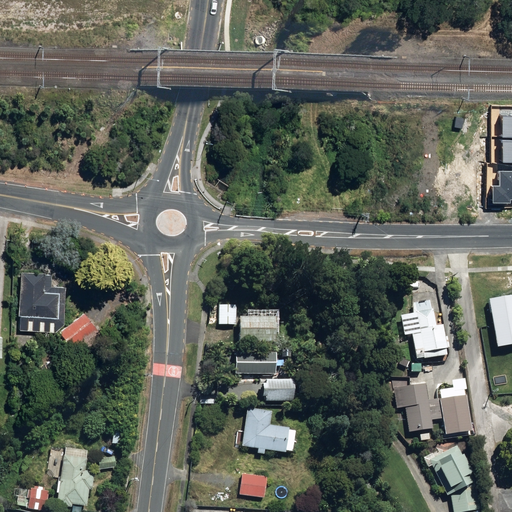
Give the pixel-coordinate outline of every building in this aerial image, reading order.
[(19,331),(54,333),(63,325),(65,288),(50,287),(51,276),(45,276),(45,273),(19,272),(17,317),(20,317),(19,331)] [(219,293),(223,296),(227,292),(223,288),(219,293)] [(511,293),(487,298),(495,347),(511,344),(511,293)] [(411,335),(416,362),(423,360),(424,362),(447,357),(446,351),(447,351),(447,350),(449,349),(447,338),(445,339),(443,327),(436,328),(433,311),(431,311),(429,302),(411,305),(414,316),(416,316),(419,334),(411,335)] [(218,326),(235,326),(235,307),(218,307),(218,326)] [(238,345),(274,346),(274,336),(277,336),(277,314),(241,313),(241,321),(238,321),(238,327),(234,327),(234,335),(238,336),(238,345)] [(78,342),(86,351),(103,337),(83,314),(60,333),(72,347),(78,342)] [(235,376),(275,376),(275,355),(235,355),(235,376)] [(442,417),(445,433),(470,429),(464,394),(438,399),(438,397),(428,399),(425,382),(397,387),(401,406),(404,406),(408,432),(432,428),(430,419),(442,417)] [(265,404),(292,404),(292,383),(265,383),(265,386),(261,386),(262,393),(255,393),(255,401),(265,401),(265,404)] [(199,405),(216,405),(216,398),(199,397),(199,405)] [(256,456),(263,457),(264,452),(285,455),(285,454),(291,454),(295,433),(288,433),(288,430),(268,427),(270,414),(247,410),(241,448),(257,451),(256,456)] [(478,511),(480,511),(475,483),(457,448),(428,463),(447,498),(450,496),(453,511),(478,511)] [(56,507),(71,509),(71,506),(86,508),(88,492),(91,493),(94,474),(84,473),(87,454),(64,451),(56,507)] [(113,457),(98,459),(100,472),(115,470),(113,457)] [(238,496),(263,500),(267,469),(252,467),(251,477),(241,476),(238,496)] [(26,510),(38,511),(44,511),(48,493),(43,492),(44,490),(34,489),(34,490),(30,490),(28,499),(17,498),(15,507),(27,509),(26,510)]
